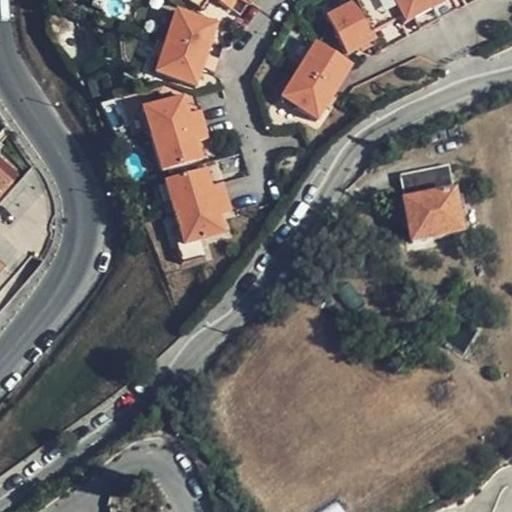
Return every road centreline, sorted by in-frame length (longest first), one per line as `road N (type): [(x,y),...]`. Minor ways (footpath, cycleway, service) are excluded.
road 1 (residential): [(511,71),(364,139),(337,163),(258,289),(203,352),(0,508)]
road 2 (tertiary): [(0,362),(72,277),(87,219),(73,165),(0,54)]
